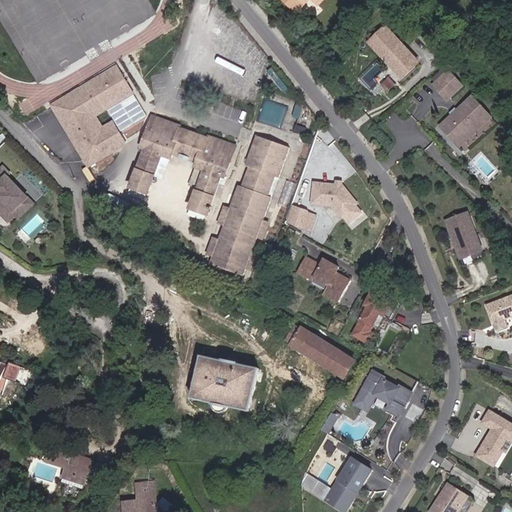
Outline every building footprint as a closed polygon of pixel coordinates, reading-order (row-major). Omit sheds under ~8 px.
[(312,0),(315,2),(316,0),(283,0),(296,13),(304,5),(298,0),(312,0)] [(420,60),(388,25),(372,40),(404,75),(420,60)] [(131,93),(115,67),(103,74),(120,100),(131,93)] [(443,69),(432,79),(436,84),(447,73),(443,69)] [(447,100),(462,86),(449,72),(447,73),(436,84),(433,86),(447,100)] [(94,116),(120,100),(103,74),(52,106),(89,166),(126,143),(113,122),(102,129),(94,116)] [(391,79),(384,86),(390,91),(396,84),(391,79)] [(457,145),(489,116),(472,97),(440,127),(457,145)] [(236,146),(208,136),(207,138),(181,128),(182,126),(153,116),(142,146),(146,148),(132,187),(146,192),(148,193),(155,175),(154,175),(162,153),(171,157),(172,157),(173,152),(198,161),(196,166),(206,169),(198,191),(197,191),(191,208),(207,213),(208,214),(210,208),(213,209),(214,207),(211,206),(214,197),(221,175),(225,176),(236,146)] [(463,152),(495,122),(489,116),(457,145),(463,152)] [(264,222),(273,198),(268,196),(275,177),(280,178),(291,148),(256,136),(245,166),(250,168),(243,187),(239,186),(230,209),(224,225),(219,239),(253,252),(259,237),(264,222)] [(382,147),(375,140),(370,145),(377,152),(382,147)] [(163,178),(171,157),(162,153),(154,175),(155,175),(163,178)] [(198,191),(206,169),(196,166),(188,188),(197,191),(198,191)] [(0,213),(8,222),(15,215),(13,212),(27,198),(7,177),(9,174),(3,167),(0,170),(0,181),(0,182),(0,213)] [(218,208),(229,177),(225,176),(221,175),(214,197),(211,206),(214,207),(218,208)] [(273,198),(280,178),(275,177),(268,196),(273,198)] [(359,204),(343,186),(335,185),(314,183),(312,204),(332,206),(342,218),(359,204)] [(145,197),(146,192),(132,187),(130,192),(145,197)] [(32,202),(27,198),(13,212),(15,215),(17,217),(32,202)] [(205,219),(207,213),(191,208),(189,213),(205,219)] [(224,225),(230,209),(226,208),(220,223),(224,225)] [(304,227),(308,214),(308,212),(295,208),(290,222),(304,227)] [(483,251),(469,213),(446,221),(461,260),(483,251)] [(312,230),(317,217),(308,214),(304,227),(312,230)] [(263,239),(269,223),(264,222),(259,237),(263,239)] [(213,256),(219,240),(214,239),(209,254),(213,256)] [(253,253),(253,252),(219,239),(219,240),(213,256),(210,264),(245,276),(248,268),(253,253)] [(464,266),(486,258),(483,251),(461,260),(464,266)] [(252,270),(257,254),(253,253),(248,268),(252,270)] [(305,276),(313,262),(307,258),(299,273),(305,276)] [(351,281),(336,273),(339,268),(324,260),(321,266),(313,262),(305,276),(313,281),(315,278),(329,286),(324,294),(339,303),(351,281)] [(370,332),(381,313),(385,315),(389,309),(395,313),(399,305),(381,295),(378,299),(372,296),(360,316),(364,318),(355,335),(370,343),(375,334),(370,332)] [(511,296),(487,306),(497,332),(507,328),(504,320),(511,316),(511,296)] [(392,319),(395,313),(389,309),(385,315),(392,319)] [(356,361),(303,328),(302,330),(297,327),(288,341),(293,344),(292,346),(346,379),(356,361)] [(252,413),(261,369),(202,356),(192,400),(212,404),(214,406),(214,408),(215,410),(220,413),(224,413),(226,413),(232,408),(252,413)] [(15,379),(20,364),(10,360),(8,365),(6,365),(7,362),(1,360),(0,364),(0,386),(5,388),(9,377),(15,379)] [(121,387),(125,375),(113,371),(109,383),(121,387)] [(413,393),(401,387),(400,389),(385,380),(386,378),(374,371),(356,404),(367,411),(375,397),(391,406),(389,410),(400,416),(405,406),(402,405),(404,401),(407,403),(413,393)] [(492,465),(509,439),(511,433),(511,424),(491,412),(484,424),(495,430),(478,456),(492,465)] [(333,429),(339,418),(332,414),(326,424),(333,429)] [(329,434),(333,429),(326,424),(322,430),(329,434)] [(73,454),(75,449),(54,442),(48,461),(66,467),(63,475),(66,476),(64,482),(85,489),(94,460),(78,455),(73,454)] [(345,511),(348,511),(374,471),(353,458),(334,489),(327,501),(345,511)] [(327,501),(334,489),(307,473),(306,477),(303,486),(327,501)] [(166,511),(158,505),(155,481),(138,483),(140,502),(136,503),(136,511),(166,511)] [(431,511),(455,511),(466,495),(447,484),(430,511),(431,511)] [(465,511),(473,500),(466,495),(455,511),(465,511)] [(136,511),(136,503),(125,504),(125,511),(136,511)]
